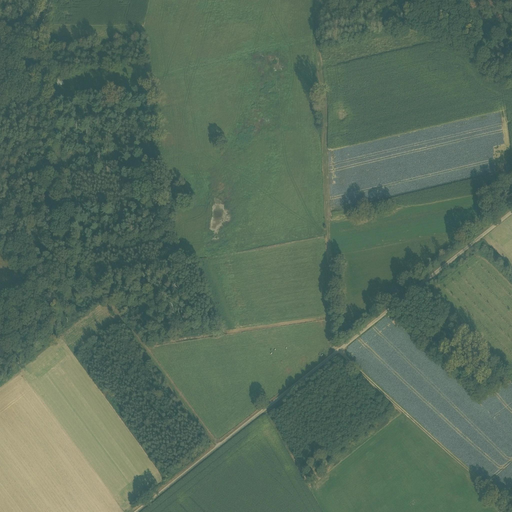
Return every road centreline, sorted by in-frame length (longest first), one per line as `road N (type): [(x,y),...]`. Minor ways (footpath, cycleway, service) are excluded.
road 1 (unclassified): [(511,210),(138,511)]
road 2 (track): [(319,0),(337,350)]
road 3 (track): [(218,449),(71,254),(0,298)]
road 4 (track): [(511,511),(337,350)]
road 5 (track): [(71,254),(46,55)]
